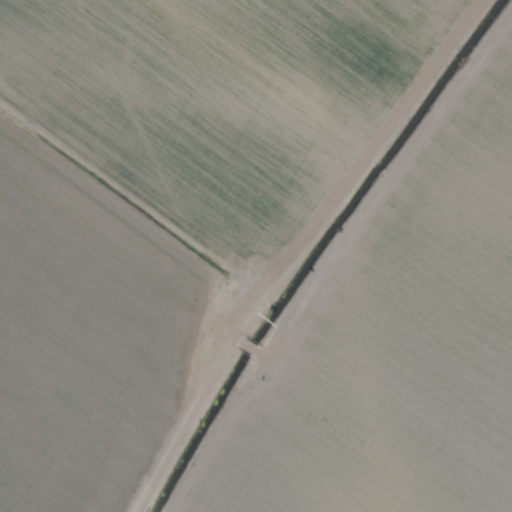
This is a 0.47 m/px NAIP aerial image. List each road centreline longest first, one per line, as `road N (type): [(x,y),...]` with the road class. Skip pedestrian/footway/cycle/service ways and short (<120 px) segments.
road 1 (track): [(473,0),(252,295),(130,511)]
road 2 (track): [(184,511),(325,270),(511,23)]
road 3 (track): [(259,285),(0,97)]
